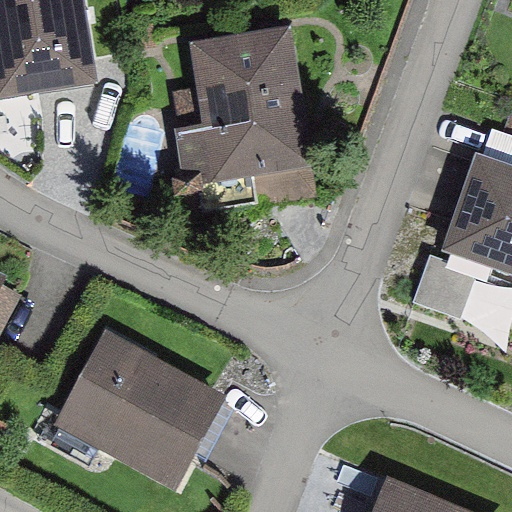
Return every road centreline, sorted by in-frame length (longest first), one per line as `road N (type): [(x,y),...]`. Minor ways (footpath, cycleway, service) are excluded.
road 1 (residential): [(456,0),(328,356)]
road 2 (residential): [(328,356),(0,198)]
road 3 (residential): [(328,356),(511,440)]
road 4 (residential): [(328,356),(285,482)]
